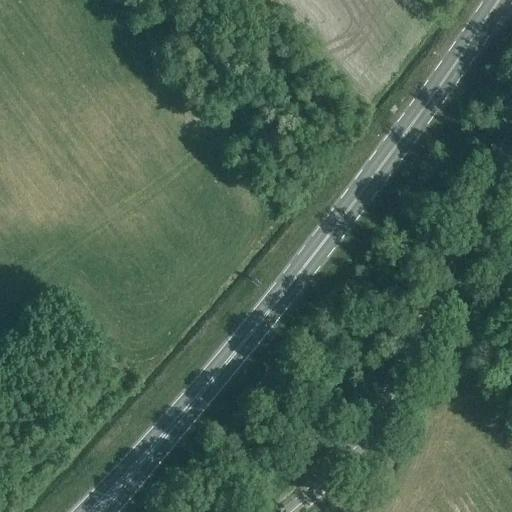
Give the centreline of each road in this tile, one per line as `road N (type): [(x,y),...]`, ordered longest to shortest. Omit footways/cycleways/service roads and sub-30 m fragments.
road 1 (primary): [(167,431),(391,151),(497,0)]
road 2 (unclassified): [(290,511),(346,458),(386,400),(511,123)]
road 3 (primary): [(167,431),(153,434),(78,511)]
